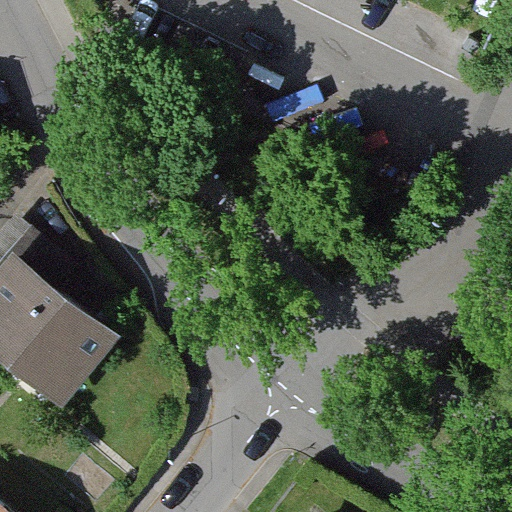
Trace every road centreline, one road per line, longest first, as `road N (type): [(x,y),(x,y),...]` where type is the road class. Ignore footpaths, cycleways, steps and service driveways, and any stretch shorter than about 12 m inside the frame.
road 1 (residential): [(288,333),(76,97),(29,0)]
road 2 (residential): [(511,501),(288,333)]
road 3 (unknown): [(404,367),(429,329),(472,118)]
road 4 (residential): [(151,511),(288,333)]
